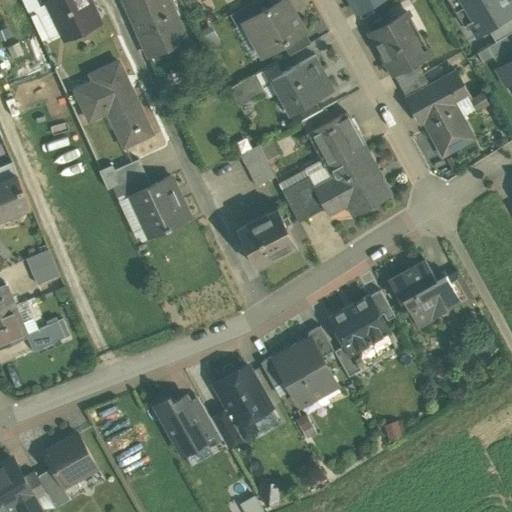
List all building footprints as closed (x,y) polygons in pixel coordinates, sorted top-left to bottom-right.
[(49,0),(47,1),(48,3),(62,32),(79,24),(88,28),(100,22),(89,0),(49,0)] [(167,0),(123,0),(150,57),(168,48),(163,38),(172,34),(165,20),(168,18),(166,12),(172,10),(167,0)] [(276,0),(256,0),(230,15),(237,28),(242,25),(247,22),(246,20),(278,3),(276,0)] [(282,0),(278,3),(246,20),(247,22),(242,25),(261,58),(304,34),(285,0),(282,0)] [(349,0),(357,14),(381,0),(349,0)] [(456,0),(462,8),(475,0),(456,0)] [(511,6),(508,0),(475,0),(462,8),(479,36),(489,30),(510,18),(511,16),(511,6)] [(407,12),(370,33),(392,73),(415,60),(429,53),(419,34),(415,36),(404,17),(408,14),(407,12)] [(511,32),(511,21),(510,18),(489,30),(497,42),(506,36),(511,32)] [(495,71),(511,61),(511,45),(506,36),(497,42),(476,54),(489,75),(495,71)] [(315,56),(276,78),(296,113),(335,91),(315,56)] [(415,60),(392,73),(399,86),(422,73),(415,60)] [(119,61),(92,73),(95,81),(76,90),(89,120),(109,111),(125,146),(152,134),(119,61)] [(511,61),(495,71),(508,93),(511,90),(511,61)] [(406,99),(406,100),(419,124),(425,120),(434,136),(433,137),(443,154),(472,138),(453,105),(469,96),(456,72),(429,87),(406,99)] [(422,73),(399,86),(406,99),(429,87),(422,73)] [(255,75),(230,89),(239,107),(265,93),(255,75)] [(322,110),(301,122),(308,133),(328,122),(322,110)] [(328,122),(308,133),(312,140),(316,138),(328,131),(335,127),(335,128),(350,120),(346,113),(328,122)] [(350,120),(335,128),(335,127),(328,131),(316,138),(326,158),(323,161),(324,162),(327,168),(365,148),(350,120)] [(274,177),(258,145),(240,155),(256,186),(274,177)] [(365,148),(327,168),(333,179),(315,189),(314,189),(325,210),(328,216),(347,206),(353,217),(391,197),(365,148)] [(139,159),(116,170),(114,164),(99,171),(107,189),(120,183),(145,172),(139,159)] [(324,162),(305,172),(308,178),(310,178),(315,189),(333,179),(327,168),(324,162)] [(12,163),(0,167),(0,184),(18,177),(12,163)] [(145,172),(120,183),(126,197),(132,195),(132,193),(150,185),(145,172)] [(150,185),(132,193),(132,195),(148,229),(163,222),(166,229),(191,218),(171,175),(150,185)] [(18,177),(0,184),(0,220),(31,208),(18,177)] [(308,178),(283,192),(299,223),(325,210),(314,189),(315,189),(310,178),(308,178)] [(279,208),(237,229),(256,268),(274,259),(272,255),(295,243),(297,247),(298,247),(279,208)] [(49,250),(27,259),(32,272),(55,263),(49,250)] [(425,260),(389,280),(400,301),(404,299),(411,312),(408,314),(416,329),(433,320),(431,316),(459,300),(460,300),(447,276),(444,271),(434,277),(425,260)] [(55,263),(32,272),(37,285),(59,276),(60,276),(55,263)] [(458,270),(447,276),(460,300),(459,300),(462,305),(474,299),(458,270)] [(59,276),(37,285),(40,293),(62,284),(59,276)] [(389,280),(379,286),(391,307),(400,301),(389,280)] [(7,282),(0,285),(0,311),(16,305),(7,282)] [(380,290),(369,296),(380,315),(383,313),(387,320),(395,315),(380,290)] [(369,296),(331,318),(346,344),(358,366),(359,366),(396,345),(380,315),(369,296)] [(16,305),(0,311),(0,343),(27,333),(16,305)] [(57,321),(36,329),(37,333),(28,337),(34,350),(64,338),(57,321)] [(334,350),(320,325),(307,333),(310,338),(311,337),(321,356),(334,350)] [(275,357),(274,358),(286,379),(300,404),(337,384),(321,356),(311,337),(310,338),(275,357)] [(346,344),(334,351),(349,376),(361,369),(359,366),(358,366),(346,344)] [(274,354),(260,362),(274,386),(286,379),(274,358),(275,357),(274,354)] [(247,364),(215,383),(229,408),(238,425),(240,424),(245,434),(256,428),(250,418),(271,406),(247,364)] [(185,395),(173,402),(170,397),(156,404),(183,452),(207,439),(209,438),(193,410),(185,395)] [(204,405),(193,410),(209,438),(207,439),(210,444),(222,437),(211,418),(204,405)] [(229,408),(211,418),(222,437),(227,445),(245,434),(240,424),(238,425),(229,408)] [(78,432),(44,451),(53,466),(63,485),(64,485),(97,466),(78,432)] [(25,477),(14,458),(3,463),(2,462),(0,463),(0,511),(9,511),(19,507),(21,511),(33,511),(42,507),(36,498),(25,477)] [(63,485),(53,466),(37,475),(47,492),(55,506),(71,497),(64,485),(63,485)] [(37,475),(35,471),(25,477),(36,498),(47,492),(37,475)] [(243,511),(255,511),(260,510),(253,494),(239,500),(243,511)]
